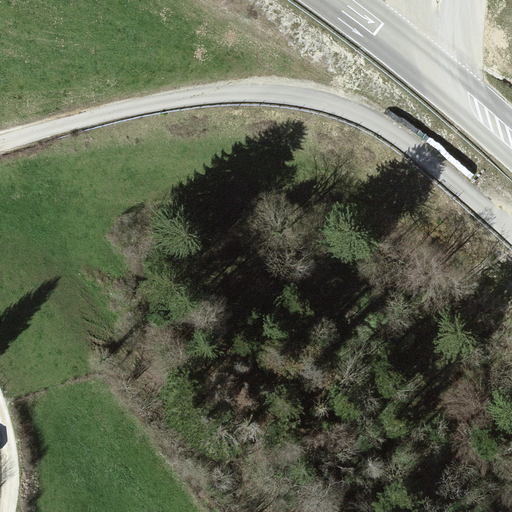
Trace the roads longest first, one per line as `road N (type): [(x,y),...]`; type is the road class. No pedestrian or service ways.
road 1 (track): [(511,233),(362,117),(329,106),(197,98),(0,148)]
road 2 (primary): [(511,142),(342,0)]
